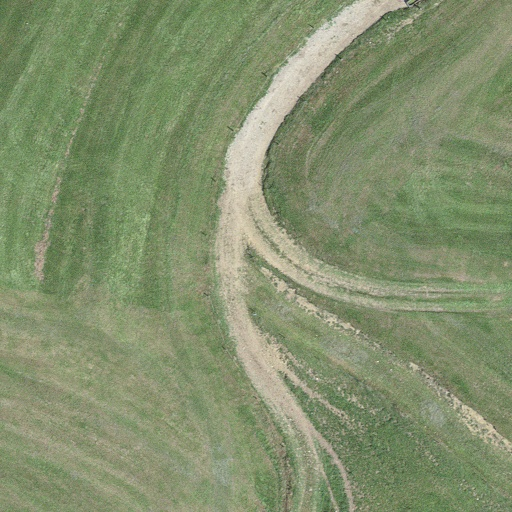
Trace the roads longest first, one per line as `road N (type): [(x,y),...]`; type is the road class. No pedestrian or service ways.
road 1 (track): [(511,297),(403,296),(311,272),(233,203),(228,236),(228,278),(352,351),(511,477)]
road 2 (track): [(381,0),(316,57),(260,131),(233,203)]
road 3 (track): [(228,278),(250,348),(306,445),(304,511)]
